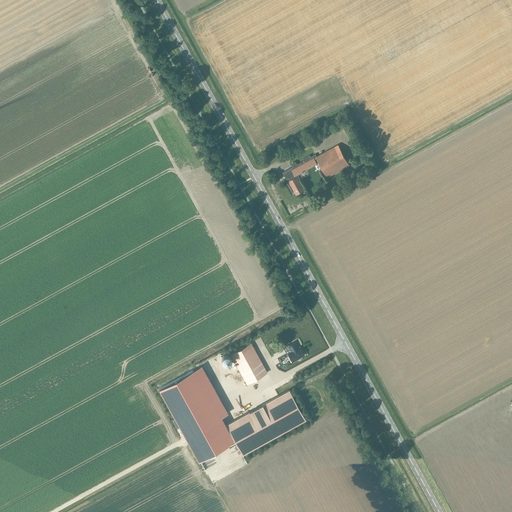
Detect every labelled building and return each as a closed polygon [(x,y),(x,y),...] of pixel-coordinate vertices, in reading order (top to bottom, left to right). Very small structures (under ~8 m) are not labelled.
[(246,66),(222,76),(230,96),(249,88),(246,80),(244,81),(242,75),(246,73),(245,70),(242,71),(241,69),(246,67),(246,66)] [(244,94),(234,98),(242,117),(252,113),(244,94)] [(268,111),(246,119),(253,137),(261,134),(261,133),(264,132),(264,133),(270,131),(266,119),(268,118),(267,114),(269,113),(268,111)] [(264,148),(271,145),(268,137),(260,140),(264,148)] [(338,145),(316,157),(319,162),(327,177),(349,165),(338,145)] [(319,162),(316,157),(315,155),(311,157),(310,155),(303,159),(304,161),(297,165),(296,163),(296,162),(295,162),(294,162),(293,162),(293,163),(292,163),(292,164),(292,165),(293,166),(294,167),(294,169),(292,170),(294,175),(292,177),(290,174),(288,175),(290,179),(292,178),(292,179),(294,178),(294,177),(298,175),(297,174),(302,171),(304,171),(304,170),(319,162)] [(297,177),(294,178),(292,179),(289,181),(291,185),(290,186),(293,191),(294,191),(296,195),(302,191),(300,189),(303,187),(305,190),(306,190),(301,182),(300,183),(297,177)] [(292,362),(299,358),(299,357),(303,355),(301,352),(302,351),(300,347),(297,348),(296,345),(295,342),(289,345),(292,351),(288,353),(292,362)] [(247,384),(267,373),(251,343),(231,355),(247,384)] [(186,437),(220,419),(219,418),(193,370),(159,389),(178,424),(186,437)] [(288,390),(227,424),(243,454),(305,420),(288,390)]
